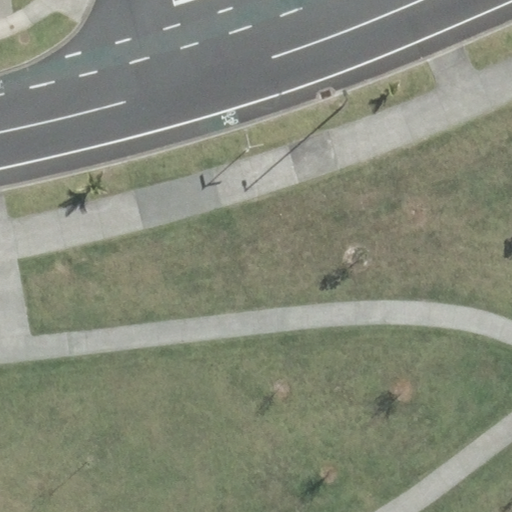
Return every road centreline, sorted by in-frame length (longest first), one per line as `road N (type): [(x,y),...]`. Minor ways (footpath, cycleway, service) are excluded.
road 1 (tertiary): [(189,78),(403,0)]
road 2 (tertiary): [(0,130),(189,78)]
